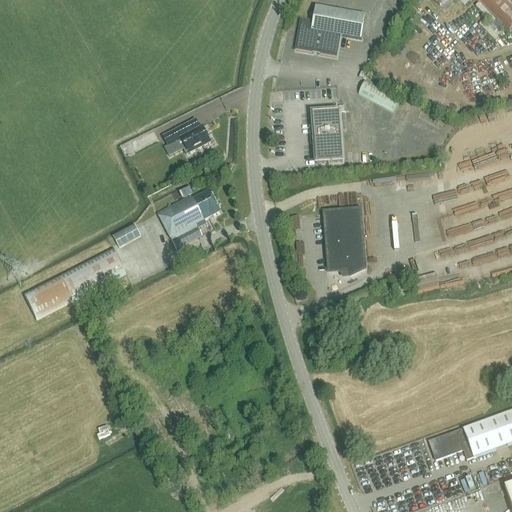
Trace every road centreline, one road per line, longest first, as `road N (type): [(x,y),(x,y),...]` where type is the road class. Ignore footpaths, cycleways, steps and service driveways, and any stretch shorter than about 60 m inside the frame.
road 1 (tertiary): [(356,511),(283,317),(258,209),(256,82),(280,0)]
road 2 (unknown): [(258,209),(362,185),(394,196),(411,220),(408,248),(392,268),(283,317)]
